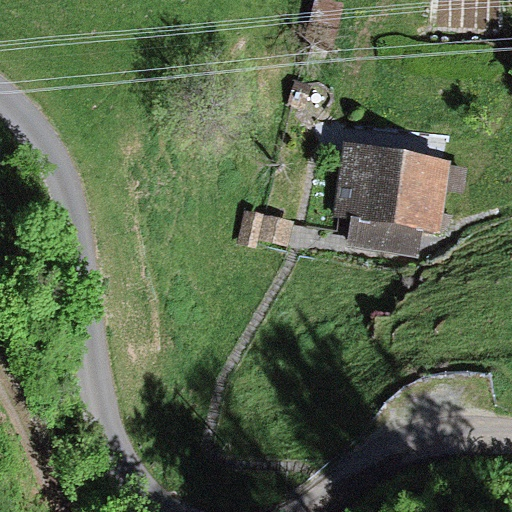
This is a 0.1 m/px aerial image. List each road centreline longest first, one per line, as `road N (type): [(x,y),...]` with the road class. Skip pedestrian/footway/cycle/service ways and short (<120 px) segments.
road 1 (residential): [(0,89),(32,114),(65,167),(109,424),(129,484),(159,511)]
road 2 (residential): [(293,511),(391,453),(476,434),(511,437)]
road 3 (track): [(74,511),(0,369)]
